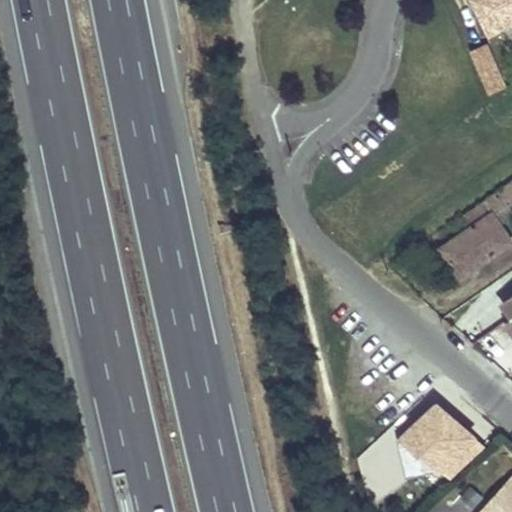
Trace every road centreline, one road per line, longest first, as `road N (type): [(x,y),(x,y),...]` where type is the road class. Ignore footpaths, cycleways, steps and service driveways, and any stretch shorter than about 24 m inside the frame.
road 1 (motorway): [(41,0),(150,511)]
road 2 (motorway): [(229,511),(121,0)]
road 3 (unclassified): [(265,126),(311,243),(511,415)]
road 4 (residential): [(265,126),(372,69),(385,0)]
